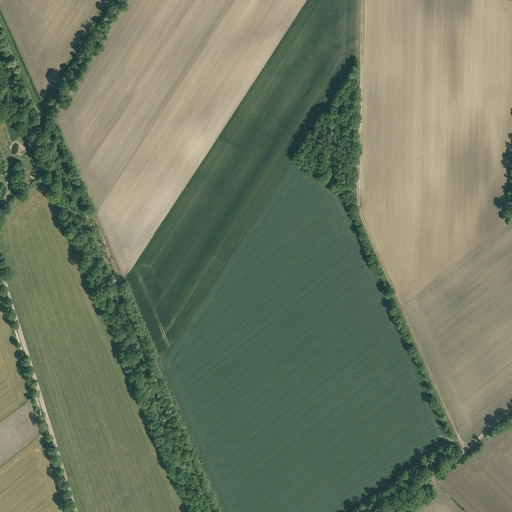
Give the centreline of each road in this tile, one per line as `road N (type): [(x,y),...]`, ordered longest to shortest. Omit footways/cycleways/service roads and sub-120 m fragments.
road 1 (track): [(361,0),(357,202),(466,450)]
road 2 (track): [(0,269),(75,511)]
